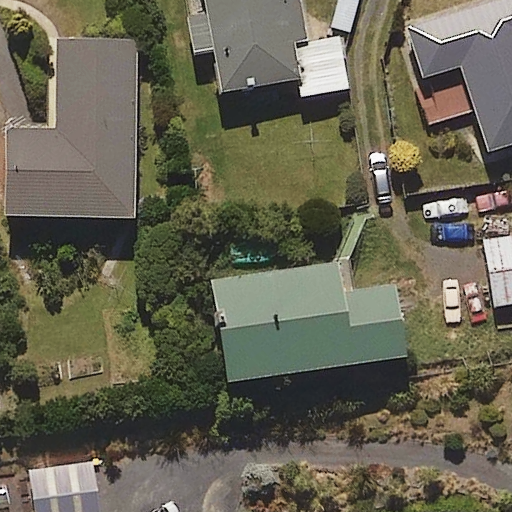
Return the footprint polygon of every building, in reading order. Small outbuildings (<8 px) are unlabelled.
[(306,38),(298,0),(199,0),(201,8),(184,12),(190,46),(208,43),(218,91),(294,77),(297,92),(346,82),(336,32),(306,38)] [(511,0),(477,0),(405,21),(419,71),(458,59),(482,144),(511,135),(511,0)] [(0,206),(129,209),(132,35),(51,33),(49,123),(0,122),(0,206)] [(511,296),(511,231),(482,236),(489,299),(511,296)] [(337,283),(333,255),(206,272),(219,372),(399,348),(389,276),(337,283)] [(96,511),(91,461),(27,468),(32,511),(96,511)]
